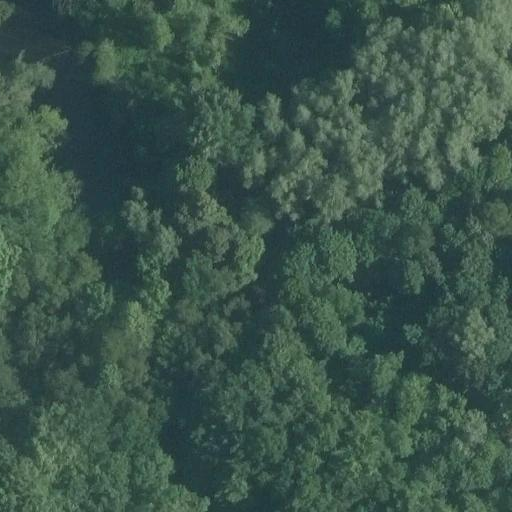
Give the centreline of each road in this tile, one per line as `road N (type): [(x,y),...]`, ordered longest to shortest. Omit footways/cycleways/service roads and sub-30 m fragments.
road 1 (unknown): [(0,326),(61,324),(159,299),(372,216),(511,142)]
road 2 (unknown): [(0,354),(74,511)]
